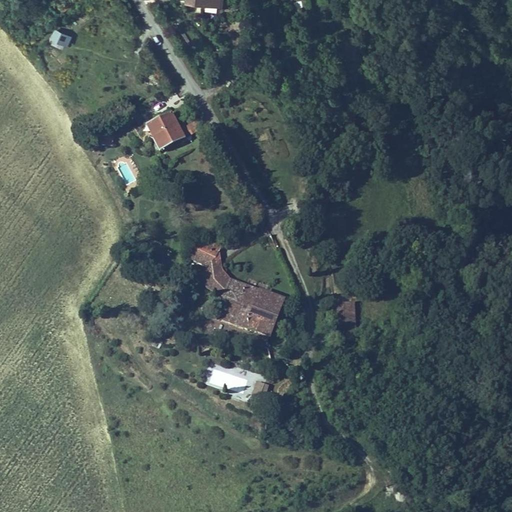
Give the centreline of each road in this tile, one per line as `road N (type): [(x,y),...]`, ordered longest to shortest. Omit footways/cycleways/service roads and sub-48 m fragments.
road 1 (unclassified): [(309,377),(308,319),(292,256),(138,0)]
road 2 (track): [(333,511),(362,494),(370,471),(320,412),(309,377)]
